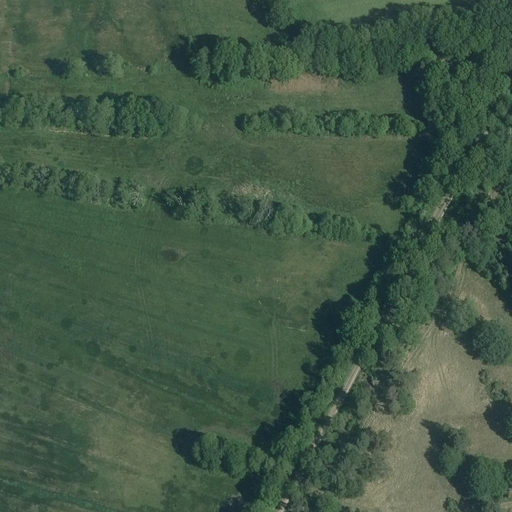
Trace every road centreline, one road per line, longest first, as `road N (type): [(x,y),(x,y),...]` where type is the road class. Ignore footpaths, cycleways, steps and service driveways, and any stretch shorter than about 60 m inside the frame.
road 1 (track): [(511,80),(296,481)]
road 2 (track): [(511,35),(440,65),(489,124)]
